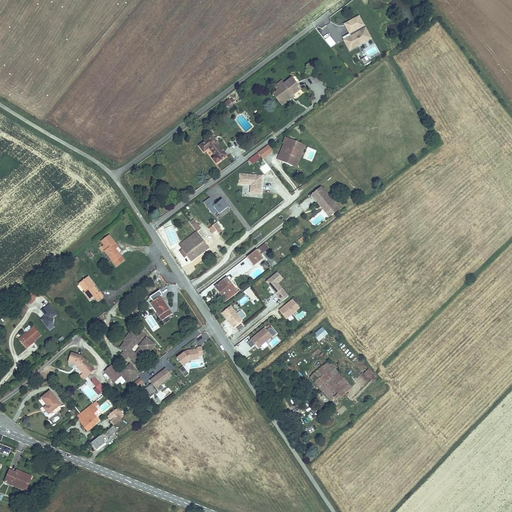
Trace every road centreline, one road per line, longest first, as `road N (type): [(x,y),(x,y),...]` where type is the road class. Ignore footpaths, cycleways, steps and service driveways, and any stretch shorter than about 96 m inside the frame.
road 1 (unclassified): [(0,104),(107,170),(333,511)]
road 2 (secondary): [(208,511),(19,436)]
